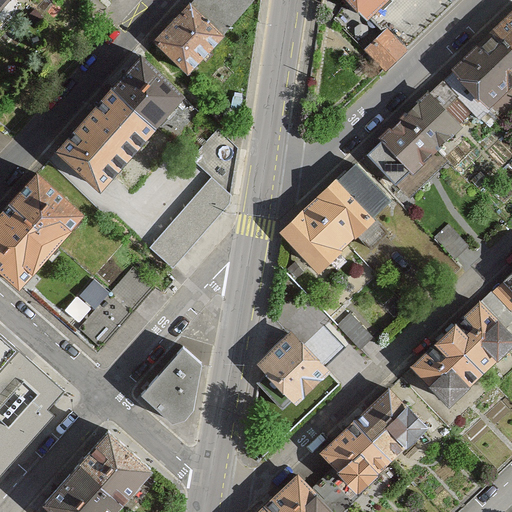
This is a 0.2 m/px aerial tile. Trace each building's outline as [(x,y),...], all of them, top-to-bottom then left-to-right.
[(0,0),(0,18),(16,0),(0,0)] [(198,0),(195,4),(228,36),(260,0),(198,0)] [(392,0),(334,0),(361,29),(392,0)] [(228,36),(195,4),(159,42),(196,78),(232,40),(228,36)] [(511,22),(494,39),(511,58),(511,22)] [(511,58),(494,39),(451,77),(489,119),(511,98),(511,58)] [(149,57),(122,90),(168,131),(197,101),(149,57)] [(122,90),(94,121),(140,162),(168,131),(122,90)] [(429,98),(403,123),(438,160),(464,135),(429,98)] [(110,196),(140,162),(94,121),(64,155),(110,196)] [(438,160),(403,123),(378,147),(413,184),(438,160)] [(355,171),(321,204),(359,242),(393,208),(355,171)] [(42,174),(11,209),(61,254),(92,219),(42,174)] [(211,178),(150,248),(172,267),(228,204),(229,194),(211,178)] [(359,242),(321,204),(288,237),(326,275),(359,242)] [(11,209),(0,221),(0,268),(27,293),(61,254),(11,209)] [(100,351),(160,288),(133,263),(73,326),(100,351)] [(511,314),(494,295),(452,333),(497,382),(511,368),(511,314)] [(0,328),(0,363),(17,343),(0,328)] [(299,331),(262,365),(300,406),(337,372),(299,331)] [(497,382),(452,333),(416,367),(461,415),(497,382)] [(0,464),(48,410),(68,387),(17,343),(0,363),(0,464)] [(189,350),(147,399),(186,430),(201,413),(208,366),(189,350)] [(397,386),(359,422),(401,466),(439,430),(397,386)] [(359,422),(324,457),(364,499),(401,466),(359,422)] [(165,475),(119,434),(90,467),(136,508),(165,475)] [(132,511),(136,508),(90,467),(53,509),(56,511),(132,511)] [(332,511),(301,479),(269,509),(271,511),(332,511)]
